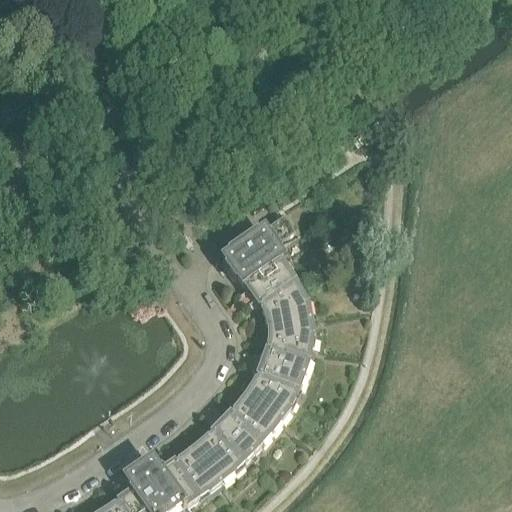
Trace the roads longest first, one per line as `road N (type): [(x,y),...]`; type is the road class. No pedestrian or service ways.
road 1 (residential): [(188,293),(210,324),(219,356),(205,382),(80,479),(20,509),(0,510)]
road 2 (residential): [(188,293),(130,213),(88,120)]
road 3 (residential): [(88,120),(237,0)]
